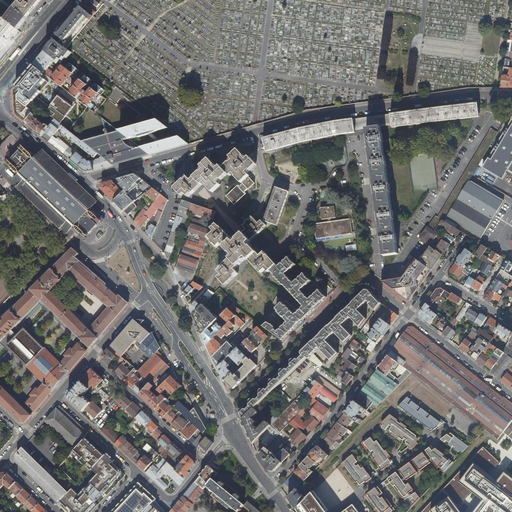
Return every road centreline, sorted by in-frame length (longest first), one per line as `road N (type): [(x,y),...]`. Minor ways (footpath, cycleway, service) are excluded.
road 1 (residential): [(511,95),(307,118),(82,183)]
road 2 (residential): [(228,407),(364,279),(409,314)]
road 3 (residential): [(409,314),(271,487)]
road 4 (residential): [(205,463),(91,357)]
road 5 (secondary): [(228,407),(153,294)]
road 6 (residential): [(511,398),(409,314)]
road 7 (residential): [(333,511),(432,439)]
